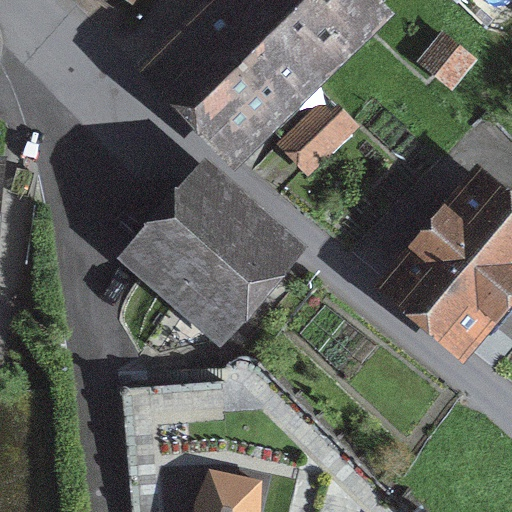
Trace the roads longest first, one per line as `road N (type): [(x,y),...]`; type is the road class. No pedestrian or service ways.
road 1 (residential): [(101,85),(511,415)]
road 2 (residential): [(101,85),(90,266),(112,511)]
